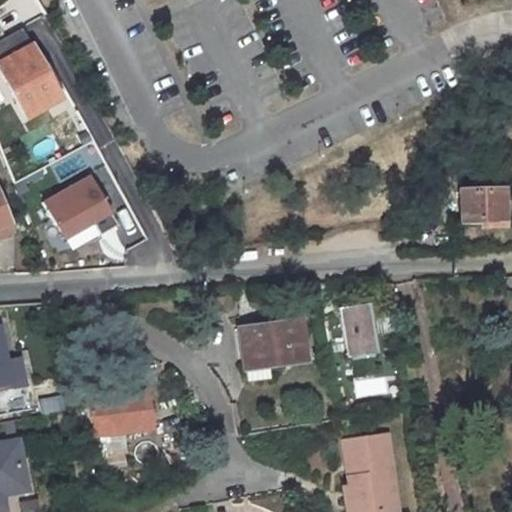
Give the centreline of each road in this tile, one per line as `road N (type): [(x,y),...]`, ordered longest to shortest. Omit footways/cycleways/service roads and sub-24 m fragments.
road 1 (residential): [(511,257),(69,282)]
road 2 (residential): [(69,282),(209,378),(237,471)]
road 3 (unknown): [(266,133),(204,3)]
